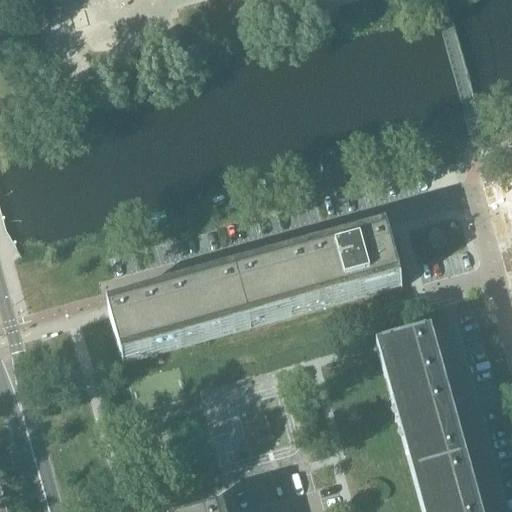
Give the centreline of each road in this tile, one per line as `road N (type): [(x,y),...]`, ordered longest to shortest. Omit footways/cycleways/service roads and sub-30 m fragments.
road 1 (unclassified): [(100,302),(475,195),(498,273)]
road 2 (unclassified): [(23,426),(17,352),(0,286)]
